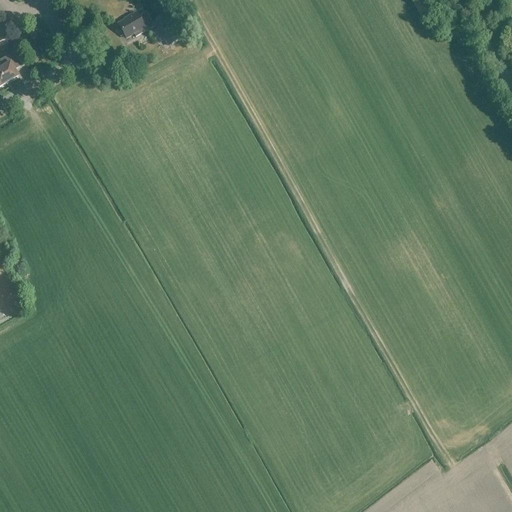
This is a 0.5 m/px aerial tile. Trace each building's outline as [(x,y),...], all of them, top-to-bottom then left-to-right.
[(426,0),(418,0),(413,3),(423,21),(435,14),(426,0)] [(187,36),(184,31),(172,10),(153,22),(168,48),(187,36)] [(154,28),(146,14),(139,18),(136,13),(129,18),(129,19),(118,25),(126,39),(134,35),(136,38),(154,28)] [(437,31),(448,24),(441,14),(430,21),(437,31)] [(32,29),(39,46),(52,40),(45,23),(32,29)] [(20,67),(13,55),(0,62),(0,63),(3,69),(0,70),(0,87),(18,77),(13,71),(20,67)] [(106,70),(111,79),(119,74),(114,65),(106,70)]
